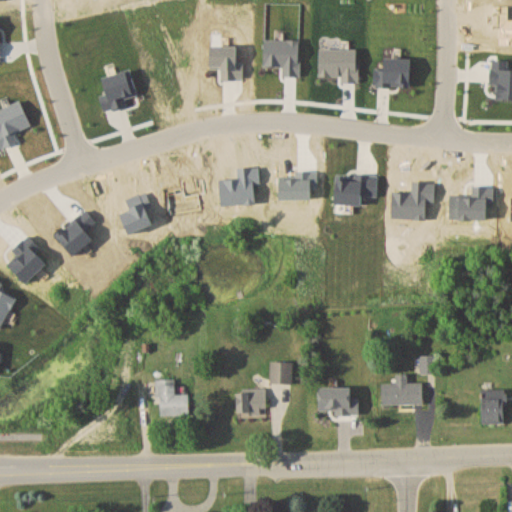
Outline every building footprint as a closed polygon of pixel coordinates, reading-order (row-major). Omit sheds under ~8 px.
[(422,355),(422,370),(436,370),(436,355),(422,355)] [(294,382),(294,361),(272,361),(272,382),(294,382)] [(383,404),(425,404),(425,382),(409,382),(409,374),(397,374),(397,382),(383,382),(383,404)] [(190,415),(190,393),(177,393),(176,378),(157,378),(157,415),(190,415)] [(508,423),(508,388),(483,388),(483,423),(508,423)] [(268,389),(238,389),(239,413),(268,412),(268,389)]
